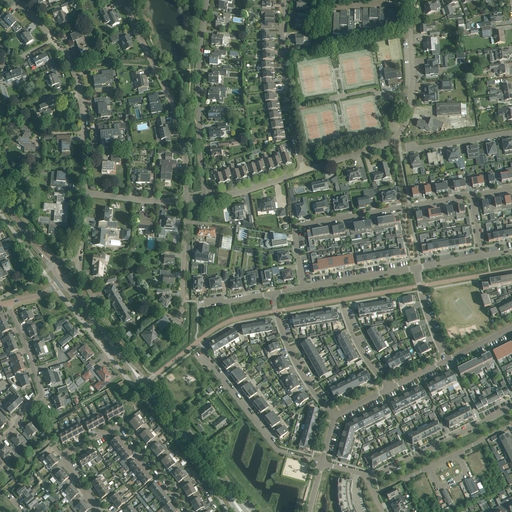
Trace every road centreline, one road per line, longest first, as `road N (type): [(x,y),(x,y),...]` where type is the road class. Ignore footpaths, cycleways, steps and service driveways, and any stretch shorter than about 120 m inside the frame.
road 1 (residential): [(303,289),(298,227),(472,195)]
road 2 (residential): [(185,199),(172,105),(123,0)]
road 3 (residential): [(204,197),(198,83),(207,0)]
road 4 (residential): [(186,511),(118,425),(61,456)]
road 5 (residential): [(301,170),(282,85),(284,0)]
road 6 (residential): [(207,355),(278,450),(322,463)]
road 7 (residential): [(366,477),(511,407)]
road 8 (residential): [(0,440),(41,394),(7,303)]
road 9 (residential): [(114,332),(77,271),(84,189)]
road 10 (residential): [(84,189),(78,88),(55,41)]
road 11 (unclassified): [(301,170),(394,135),(412,86)]
road 12 (residential): [(334,417),(300,372),(272,294)]
road 13 (secondary): [(235,503),(154,396)]
